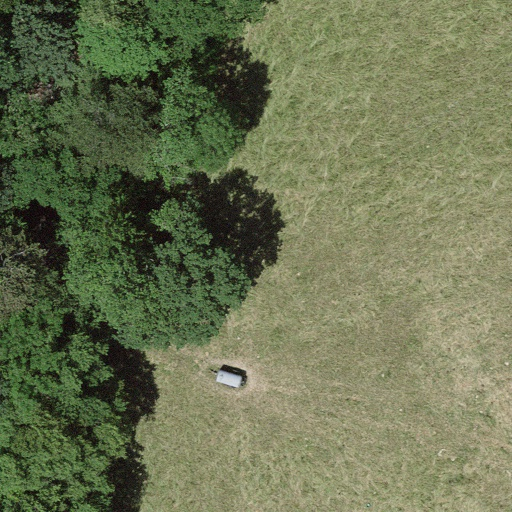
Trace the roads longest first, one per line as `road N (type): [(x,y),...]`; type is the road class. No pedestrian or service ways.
road 1 (track): [(45,224),(73,511)]
road 2 (track): [(45,224),(85,0)]
